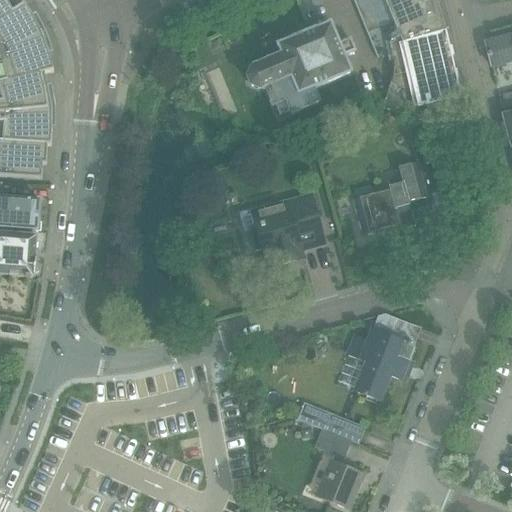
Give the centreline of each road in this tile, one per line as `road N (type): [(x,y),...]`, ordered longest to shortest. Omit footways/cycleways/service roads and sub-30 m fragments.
road 1 (residential): [(58,354),(143,359),(433,285),(469,298)]
road 2 (secondary): [(58,354),(103,19)]
road 3 (residential): [(461,24),(505,230),(469,298)]
road 4 (residential): [(407,488),(473,328),(469,298)]
road 5 (secondary): [(0,497),(58,354)]
